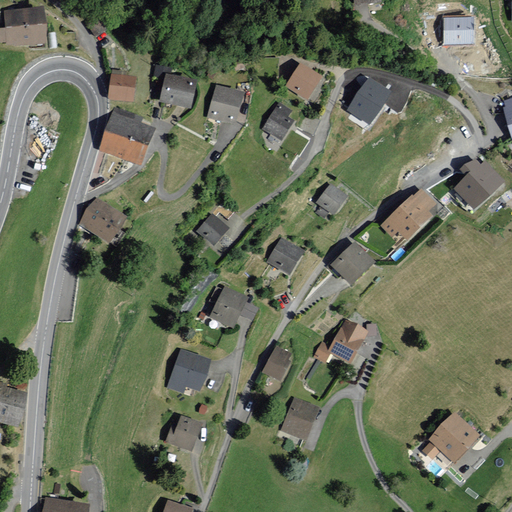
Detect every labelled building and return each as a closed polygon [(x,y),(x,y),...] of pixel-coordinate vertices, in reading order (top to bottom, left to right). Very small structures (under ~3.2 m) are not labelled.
[(44,12),(7,13),(8,30),(45,29),(44,12)] [(473,18),(445,19),(446,42),(473,41),(473,18)] [(2,45),(45,44),(45,29),(8,30),(1,30),(2,45)] [(278,60),(263,59),(262,76),(277,77),(278,60)] [(322,79),(301,65),(287,87),(308,101),(322,79)] [(197,85),(166,77),(160,102),(191,110),(197,85)] [(137,81),(112,78),(109,100),(134,103),(137,81)] [(388,91),(368,79),(350,109),(370,121),(388,91)] [(245,96),(217,88),(207,119),(236,127),(245,96)] [(293,113),(279,104),(263,130),(283,142),(295,124),(289,120),(293,113)] [(511,106),(503,109),(508,126),(502,128),(505,141),(511,139),(511,140),(511,106)] [(135,114),(114,107),(99,151),(135,164),(145,153),(156,128),(133,121),(135,114)] [(319,122),(307,116),(301,129),(314,134),(319,122)] [(454,191),(474,213),(505,185),(485,162),(481,166),(476,160),(460,173),(466,179),(454,191)] [(349,199),(331,185),(317,203),(334,217),(349,199)] [(437,207),(421,190),(413,198),(413,197),(381,227),(393,240),(399,234),(409,244),(435,220),(430,214),(437,207)] [(127,220),(97,200),(80,225),(110,246),(127,220)] [(229,231),(213,215),(197,232),(214,248),(229,231)] [(304,254),(280,240),(266,262),(290,277),(304,254)] [(375,266),(354,244),(331,266),(352,288),(375,266)] [(249,302),(224,289),(209,318),(234,330),(249,302)] [(368,331),(345,320),(332,347),(321,341),(313,356),(329,363),(333,354),(352,363),(368,331)] [(292,354),(277,346),(263,372),(280,381),(291,360),(289,359),(292,354)] [(212,363),(181,351),(167,389),(182,395),(185,388),(200,394),(212,363)] [(28,392),(0,384),(0,421),(19,426),(28,392)] [(320,407),(294,397),(281,430),(307,440),(320,407)] [(481,434),(455,410),(428,439),(431,441),(422,450),(432,459),(441,450),(454,463),(481,434)] [(176,426),(172,424),(165,442),(191,452),(203,422),(181,414),(176,426)] [(89,511),(90,504),(45,497),(42,511),(89,511)] [(191,511),(193,508),(168,500),(163,511),(191,511)]
